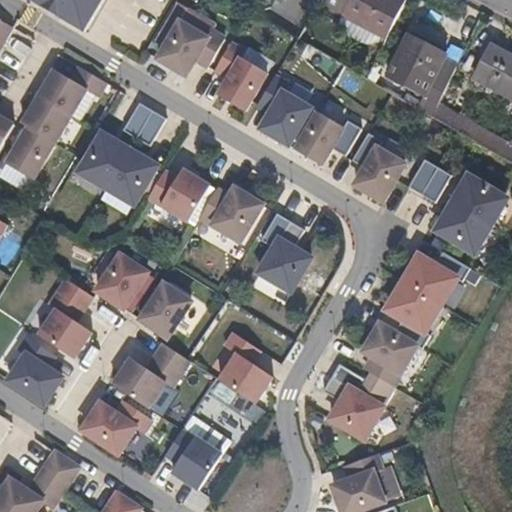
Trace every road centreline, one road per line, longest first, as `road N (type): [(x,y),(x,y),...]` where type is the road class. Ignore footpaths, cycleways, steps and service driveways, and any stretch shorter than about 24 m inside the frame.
road 1 (residential): [(293,511),(302,468),(288,427),(290,392),(353,286),(369,225),(355,206),(0,1)]
road 2 (residential): [(0,392),(176,511)]
